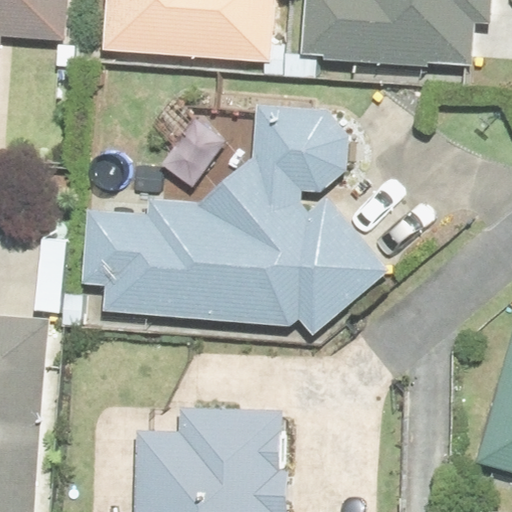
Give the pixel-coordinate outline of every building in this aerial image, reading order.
[(0,0),(0,79),(8,80),(11,0),(0,0)] [(175,2),(174,0),(59,0),(54,90),(149,95),(149,97),(219,103),(228,7),(175,2)] [(421,103),(422,54),(443,55),(444,0),(301,0),(301,29),(259,28),(258,100),(421,103)] [(329,259),(274,257),(310,194),(225,146),(164,254),(36,250),(33,351),(325,360),(329,259)] [(61,175),(3,171),(0,220),(0,225),(58,229),(61,175)] [(511,511),(511,354),(480,343),(427,497),(470,511),(511,511)] [(244,511),(246,458),(80,454),(79,511),(244,511)]
